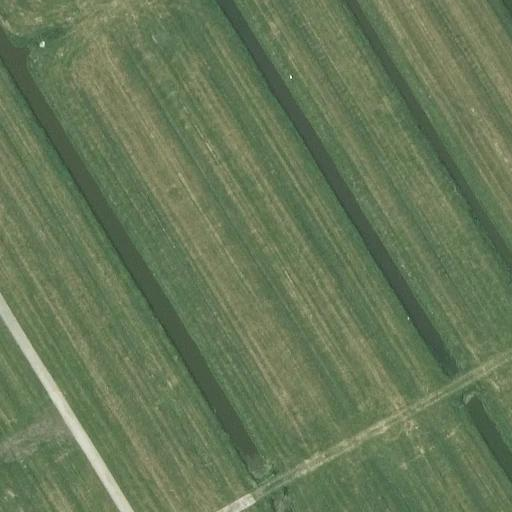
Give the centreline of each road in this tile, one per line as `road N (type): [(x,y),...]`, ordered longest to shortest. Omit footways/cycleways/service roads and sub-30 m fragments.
road 1 (track): [(228,511),(511,355)]
road 2 (track): [(126,511),(0,306)]
